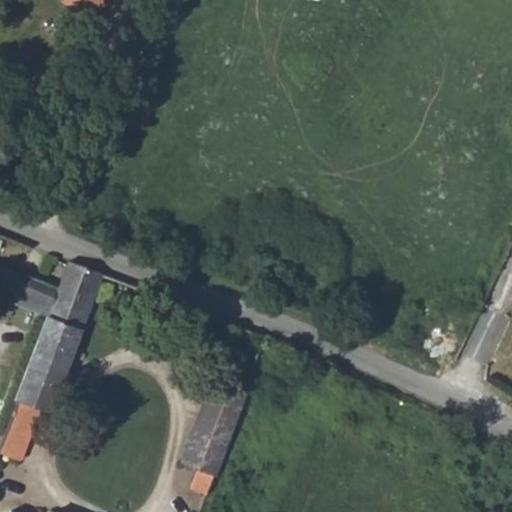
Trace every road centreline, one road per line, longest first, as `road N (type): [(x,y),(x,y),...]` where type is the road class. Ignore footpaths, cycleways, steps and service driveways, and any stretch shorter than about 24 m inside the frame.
road 1 (residential): [(0,220),(291,329),(511,432)]
road 2 (unknown): [(65,245),(139,72)]
